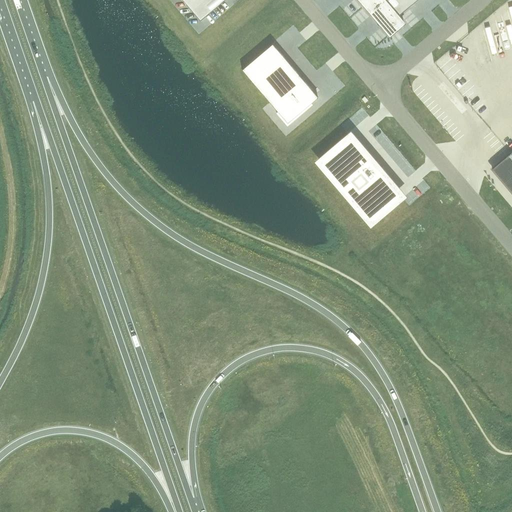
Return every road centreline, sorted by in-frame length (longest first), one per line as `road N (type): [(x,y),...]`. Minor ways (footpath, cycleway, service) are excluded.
road 1 (trunk): [(438,511),(397,403),(363,348),(309,302),(149,218),(100,168),(43,77)]
road 2 (trunk): [(189,498),(43,77)]
road 3 (trunk): [(35,99),(179,511)]
road 4 (trunk): [(189,498),(195,420),(215,382),(250,355),(295,348),(342,362),(376,395),(421,511)]
road 5 (trunk): [(35,99),(49,228),(24,332),(0,381)]
road 6 (trunk): [(0,457),(42,435),(102,437),(149,473),(172,511)]
road 7 (unclassified): [(511,244),(381,90)]
road 8 (unclassified): [(485,0),(381,90)]
